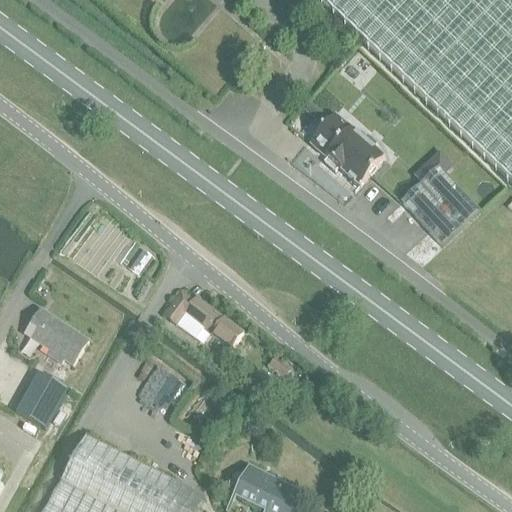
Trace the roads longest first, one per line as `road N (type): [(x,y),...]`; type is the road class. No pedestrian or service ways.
road 1 (unclassified): [(0,105),(320,366),(511,509)]
road 2 (primary): [(511,405),(0,27)]
road 3 (unclassified): [(511,350),(47,0)]
